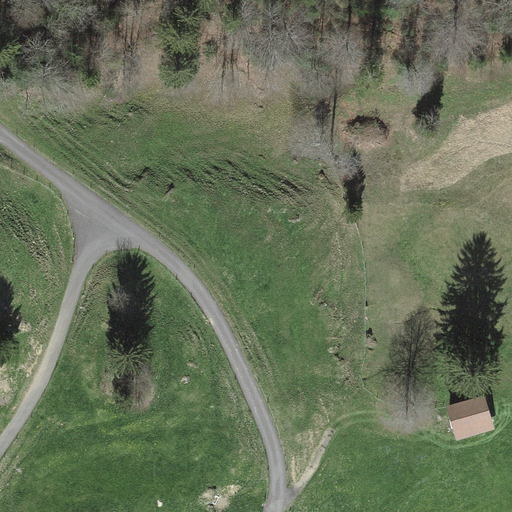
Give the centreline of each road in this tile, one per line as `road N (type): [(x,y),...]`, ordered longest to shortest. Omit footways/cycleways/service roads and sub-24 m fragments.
road 1 (unclassified): [(265,511),(269,432),(239,344),(189,276),(99,210)]
road 2 (unclassified): [(0,446),(38,385),(99,210)]
road 3 (unclassified): [(99,210),(0,140)]
